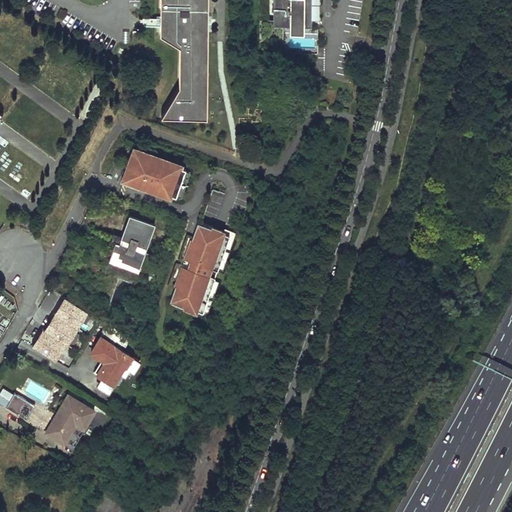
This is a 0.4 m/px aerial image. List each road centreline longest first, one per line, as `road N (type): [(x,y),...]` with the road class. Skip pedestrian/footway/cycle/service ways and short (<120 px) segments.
road 1 (tertiary): [(246,511),(369,150),(399,0)]
road 2 (residential): [(0,354),(93,173)]
road 3 (motorway): [(511,344),(433,500)]
